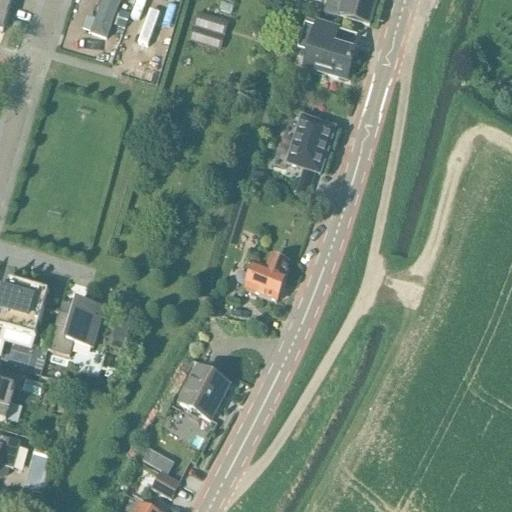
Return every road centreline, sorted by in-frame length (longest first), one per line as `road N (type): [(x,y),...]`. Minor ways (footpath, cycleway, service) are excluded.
road 1 (unclassified): [(206,511),(312,300),(405,0)]
road 2 (track): [(219,486),(272,453),(358,304),(402,94),(392,47)]
road 3 (track): [(411,298),(440,228),(458,151),(479,137),(511,145)]
road 4 (residential): [(0,173),(54,0)]
